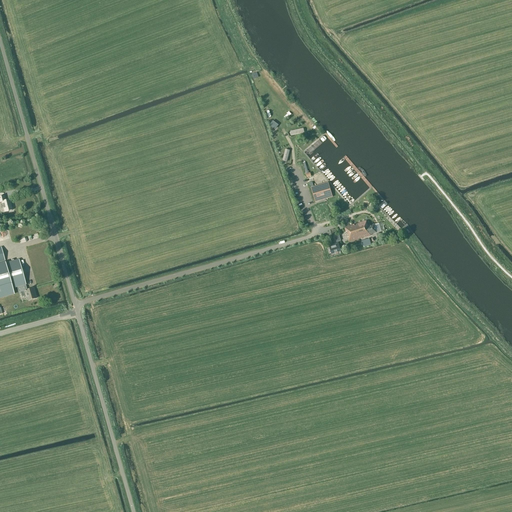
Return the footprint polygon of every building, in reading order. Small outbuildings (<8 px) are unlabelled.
[(328,182),(310,188),(315,202),(333,197),(328,182)] [(12,211),(9,200),(5,201),(4,196),(0,196),(0,202),(2,202),(4,212),(12,211)] [(367,227),(366,222),(344,227),(348,242),(370,236),(370,235),(376,233),(374,225),(367,227)] [(369,239),(361,241),(363,247),(371,245),(369,239)] [(335,246),(335,244),(330,246),(331,248),(329,248),(331,254),(340,251),(338,245),(335,246)] [(0,262),(5,261),(1,247),(0,247),(0,296),(14,293),(12,288),(19,286),(21,291),(24,291),(27,301),(36,298),(33,288),(27,290),(18,260),(0,265),(0,262)] [(9,301),(4,303),(6,312),(12,311),(11,309),(14,308),(12,302),(10,303),(9,301)]
